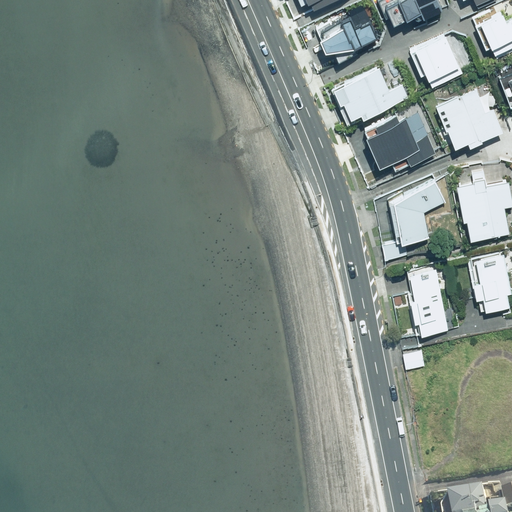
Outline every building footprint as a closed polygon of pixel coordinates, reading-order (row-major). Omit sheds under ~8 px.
[(379,0),(387,15),(391,13),(394,21),(422,8),(425,15),(443,7),(439,0),(379,0)] [(316,23),(326,45),(333,44),(338,57),(357,49),(355,44),(378,34),(366,7),(333,21),(331,17),(316,23)] [(489,7),(473,14),(486,43),(493,40),(499,53),(511,46),(511,14),(508,17),(504,7),(491,13),(489,7)] [(415,42),(433,83),(463,70),(445,28),(415,42)] [(344,97),(351,112),(362,108),(364,112),(409,93),(403,80),(388,86),(379,64),(335,82),(342,98),(344,97)] [(506,106),(511,103),(511,70),(501,76),(494,78),(506,106)] [(478,95),(474,85),(431,104),(452,152),(500,131),(484,93),(478,95)] [(362,127),(380,168),(406,157),(410,167),(437,155),(428,134),(414,140),(404,117),(396,121),(393,113),(362,127)] [(450,185),(450,187),(465,242),(506,231),(499,207),(508,205),(502,182),(483,187),(481,177),(450,185)] [(444,200),(431,181),(388,202),(395,242),(380,245),(385,261),(406,255),(404,243),(425,237),(422,211),(444,200)] [(500,254),(464,261),(472,300),(480,298),(482,312),(507,307),(504,294),(508,293),(500,254)] [(446,328),(434,270),(433,266),(403,272),(409,302),(406,303),(411,326),(414,325),(416,335),(446,328)] [(420,350),(401,353),(404,368),(422,365),(420,350)] [(481,487),(446,496),(450,511),(507,511),(511,510),(511,489),(499,493),(502,505),(487,509),(481,487)]
